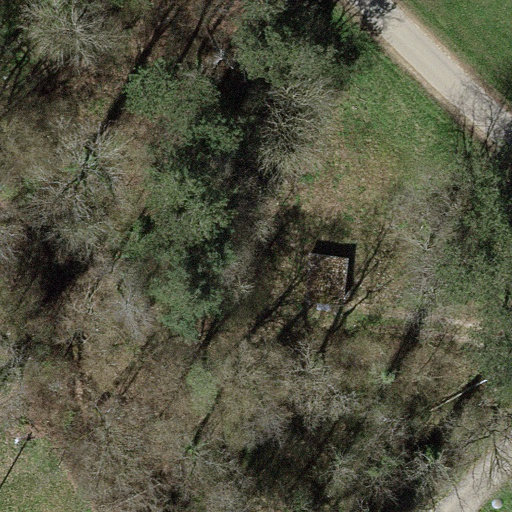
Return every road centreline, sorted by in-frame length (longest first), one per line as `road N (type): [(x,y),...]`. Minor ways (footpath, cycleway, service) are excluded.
road 1 (track): [(511,381),(466,373),(323,321)]
road 2 (tertiary): [(511,131),(369,0)]
